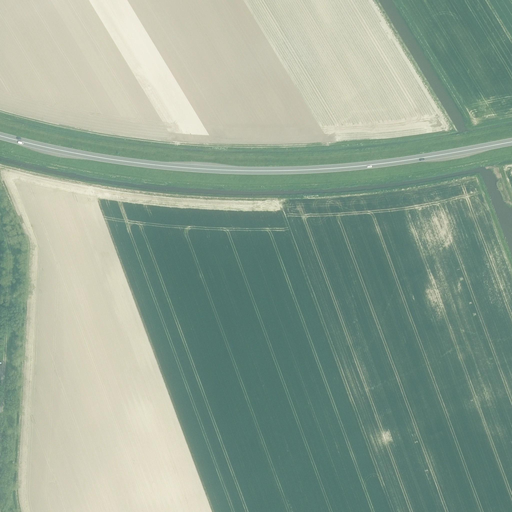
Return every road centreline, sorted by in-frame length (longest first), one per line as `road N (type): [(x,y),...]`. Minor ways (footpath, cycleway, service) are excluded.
road 1 (trunk): [(0,135),(133,162),(230,170),(342,167),(511,142)]
road 2 (track): [(357,145),(170,147),(0,114)]
road 3 (track): [(4,370),(9,249),(0,221)]
